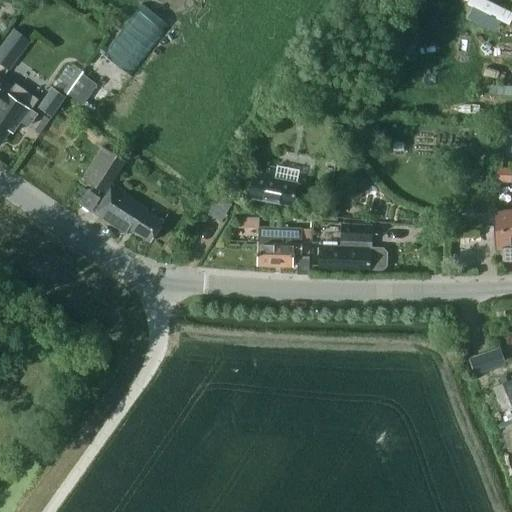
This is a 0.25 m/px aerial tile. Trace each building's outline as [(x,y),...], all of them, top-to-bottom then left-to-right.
[(137,8),(104,52),(130,74),(164,29),(137,8)] [(0,64),(9,71),(30,41),(14,30),(0,48),(0,64)] [(97,85),(83,74),(70,94),(83,103),(97,85)] [(35,114),(7,94),(12,87),(0,78),(0,144),(10,131),(12,133),(22,119),(28,124),(35,114)] [(511,85),(486,85),(486,94),(511,95),(511,85)] [(52,87),(37,107),(51,117),(66,97),(52,87)] [(329,128),(328,138),(341,139),(342,130),(329,128)] [(474,155),(485,154),(485,135),(474,136),(474,155)] [(129,228),(151,242),(163,221),(146,210),(147,208),(131,199),(132,197),(112,184),(126,161),(102,147),(82,179),(106,195),(94,213),(126,233),(129,228)] [(249,197),(292,206),(299,170),(277,165),(277,169),(256,164),(249,197)] [(510,169),(494,169),(494,183),(510,183),(510,169)] [(241,186),(228,178),(217,196),(230,204),(241,186)] [(511,209),(494,211),(496,249),(502,249),(503,260),(511,259),(511,209)] [(258,227),(259,227),(260,217),(239,217),(239,229),(257,229),(258,227)] [(318,270),(369,272),(370,269),(382,270),(386,266),(387,252),(383,248),(370,248),(371,224),(342,223),(342,246),(319,246),(318,270)] [(302,228),(259,227),(258,227),(257,229),(257,265),(293,266),(293,256),(301,256),(301,253),(302,228)] [(301,253),(309,254),(310,229),(302,228),(301,253)] [(480,354),(485,371),(505,364),(500,348),(480,354)] [(493,388),(503,410),(511,406),(511,382),(511,380),(493,388)]
